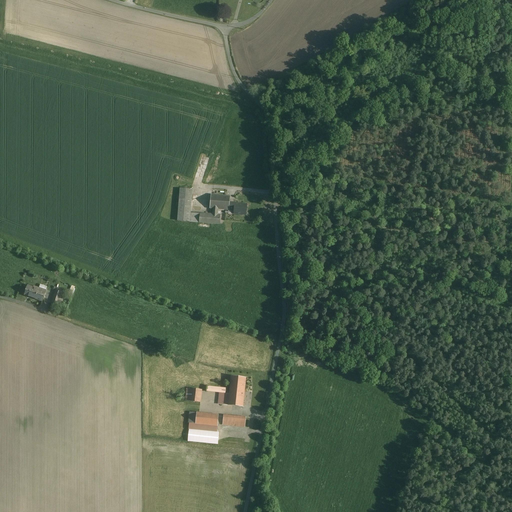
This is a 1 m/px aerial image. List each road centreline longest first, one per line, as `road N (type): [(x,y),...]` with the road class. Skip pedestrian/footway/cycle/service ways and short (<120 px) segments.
road 1 (unclassified): [(245,511),(284,305),(269,132),(262,109),(236,78),(225,27)]
road 2 (track): [(206,390),(172,352),(44,309)]
